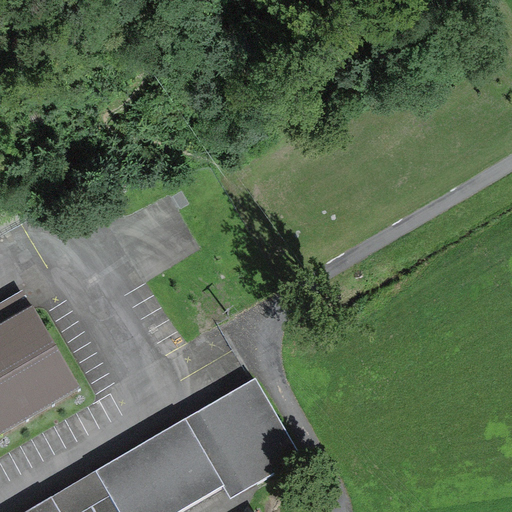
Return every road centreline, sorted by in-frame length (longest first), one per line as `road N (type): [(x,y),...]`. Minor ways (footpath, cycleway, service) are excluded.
road 1 (track): [(511,161),(302,284),(263,316),(260,362),(331,478),(337,511)]
road 2 (unknown): [(0,495),(146,407),(263,316)]
